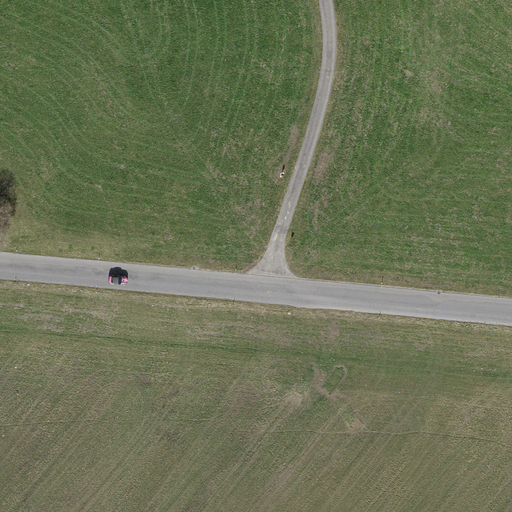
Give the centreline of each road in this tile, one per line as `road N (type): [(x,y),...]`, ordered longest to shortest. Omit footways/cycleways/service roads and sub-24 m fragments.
road 1 (tertiary): [(0,268),(511,314)]
road 2 (track): [(264,291),(323,94),(330,50),(325,0)]
